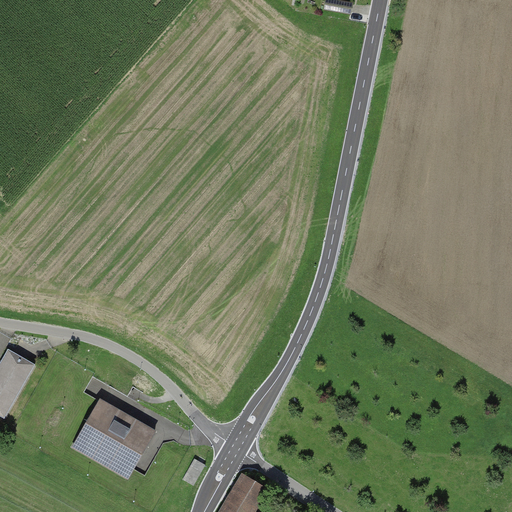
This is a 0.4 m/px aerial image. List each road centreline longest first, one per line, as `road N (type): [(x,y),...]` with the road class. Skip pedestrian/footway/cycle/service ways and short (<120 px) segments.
road 1 (tertiary): [(375,30),(328,266),(294,351),(240,450)]
road 2 (residential): [(0,322),(122,351),(240,450)]
